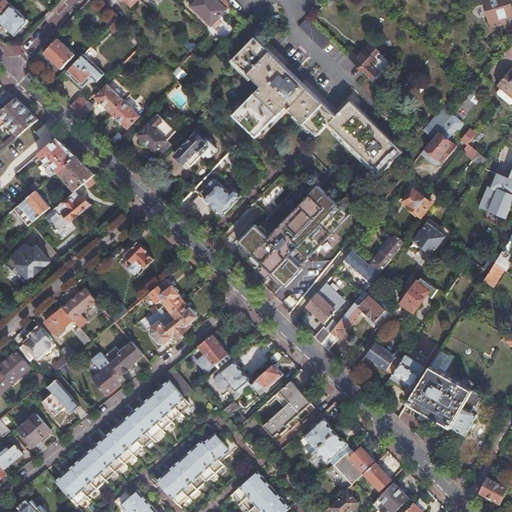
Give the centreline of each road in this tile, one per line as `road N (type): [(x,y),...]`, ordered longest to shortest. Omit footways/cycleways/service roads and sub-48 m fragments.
road 1 (residential): [(0,493),(247,296)]
road 2 (residential): [(0,332),(150,201)]
road 3 (residential): [(150,201),(9,69)]
road 4 (residential): [(198,511),(342,386)]
road 5 (residential): [(463,508),(342,386)]
road 6 (residential): [(247,296),(150,201)]
road 7 (residential): [(342,386),(247,296)]
